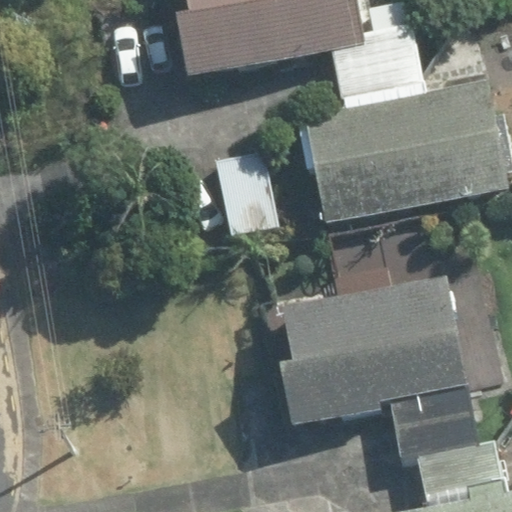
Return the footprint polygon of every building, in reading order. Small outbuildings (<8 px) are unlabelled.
[(373,0),(203,0),(207,15),(186,18),(196,77),(381,45),(373,0)] [(445,97),(431,26),(382,35),(385,51),(350,57),(361,113),(320,120),(340,223),(511,191),(511,137),(502,86),(445,97)] [(276,151),(227,161),(242,237),(291,228),(276,151)] [(285,311),(308,424),(394,407),(405,462),(484,446),(451,278),(285,311)] [(498,446),(426,462),(436,511),(511,511),(511,498),(510,499),(498,446)]
